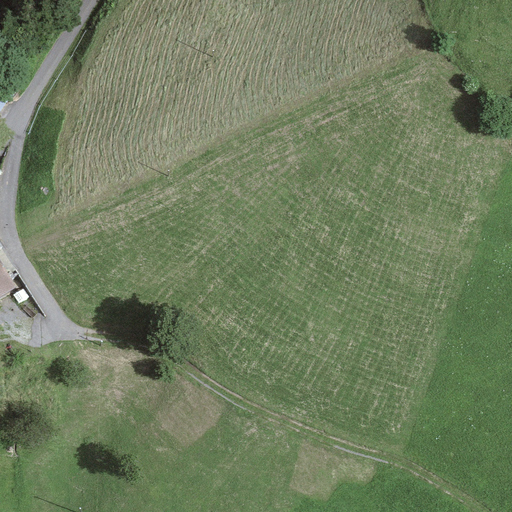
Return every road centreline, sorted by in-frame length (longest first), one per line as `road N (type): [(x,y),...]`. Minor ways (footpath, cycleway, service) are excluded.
road 1 (track): [(487,511),(397,459),(273,413),(157,349),(80,333)]
road 2 (track): [(90,0),(22,118),(6,209),(19,260),(57,317),(80,333)]
